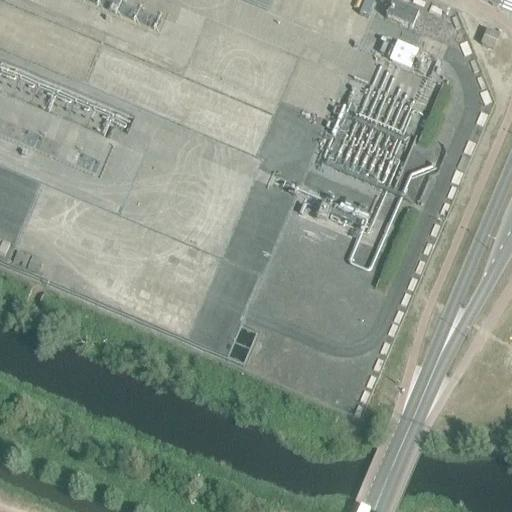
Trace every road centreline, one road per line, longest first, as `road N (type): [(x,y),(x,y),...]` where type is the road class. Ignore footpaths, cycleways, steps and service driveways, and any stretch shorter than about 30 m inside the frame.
road 1 (track): [(0,432),(194,511)]
road 2 (tertiary): [(456,324),(374,511)]
road 3 (tertiary): [(511,167),(460,286),(456,324)]
